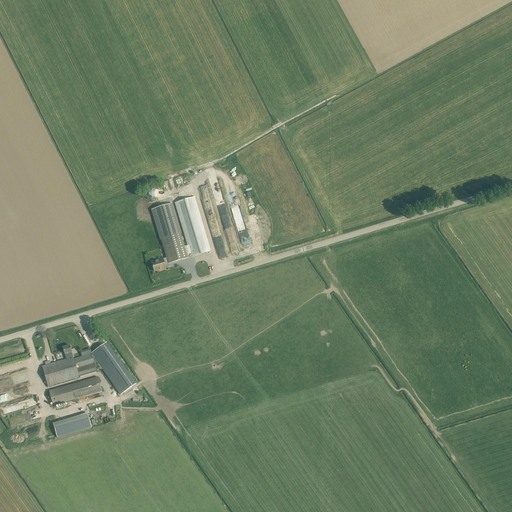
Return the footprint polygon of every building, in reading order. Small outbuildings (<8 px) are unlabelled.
[(195,197),(175,203),(188,245),(184,246),(187,258),(191,256),(191,257),(211,251),(195,197)] [(172,204),(152,210),(167,258),(168,263),(168,264),(187,258),(184,246),(172,204)] [(246,228),(241,207),(235,208),(237,214),(239,214),(243,229),(246,228)] [(163,259),(151,262),(154,272),(159,270),(159,271),(166,269),(164,264),(168,263),(167,258),(163,259)] [(92,354),(91,354),(93,359),(94,363),(96,369),(96,370),(103,370),(121,394),(135,384),(106,343),(92,353),(92,354)] [(70,345),(62,348),(66,360),(74,358),(70,345)] [(82,357),(74,359),(76,368),(94,363),(93,359),(91,354),(82,357)] [(46,366),(42,367),(43,372),(48,387),(53,386),(53,385),(63,382),(64,381),(74,378),(79,377),(76,368),(74,359),(74,358),(66,360),(59,362),(51,364),(46,366)] [(94,363),(76,368),(79,377),(97,372),(96,370),(96,369),(94,363)] [(98,377),(70,385),(74,400),(102,392),(98,377)] [(53,406),(74,400),(70,385),(49,391),(53,406)] [(9,418),(11,427),(16,425),(16,424),(38,419),(36,411),(9,418)] [(53,422),(57,437),(94,429),(91,414),(53,422)]
